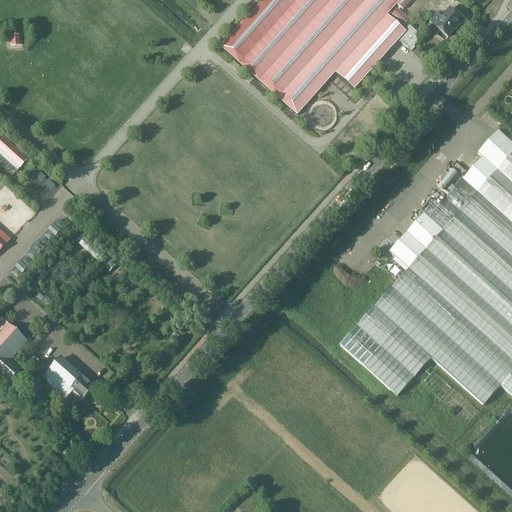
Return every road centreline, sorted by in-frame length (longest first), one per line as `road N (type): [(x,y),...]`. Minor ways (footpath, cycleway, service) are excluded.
road 1 (tertiary): [(80,489),(511,11)]
road 2 (track): [(241,0),(0,272)]
road 3 (track): [(0,109),(235,319)]
road 4 (track): [(242,395),(367,511)]
road 5 (track): [(106,375),(0,275)]
